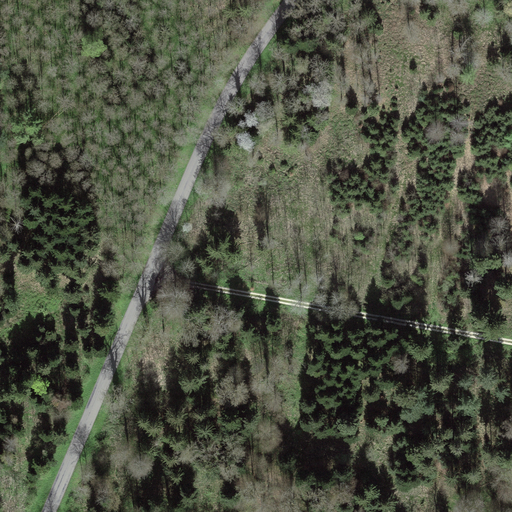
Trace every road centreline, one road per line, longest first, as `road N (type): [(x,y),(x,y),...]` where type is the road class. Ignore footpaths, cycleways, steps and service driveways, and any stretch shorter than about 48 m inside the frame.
road 1 (unclassified): [(295,0),(217,128),(52,511)]
road 2 (track): [(152,275),(511,336)]
